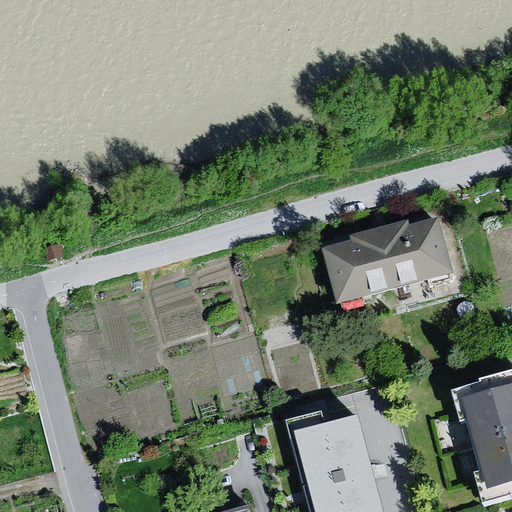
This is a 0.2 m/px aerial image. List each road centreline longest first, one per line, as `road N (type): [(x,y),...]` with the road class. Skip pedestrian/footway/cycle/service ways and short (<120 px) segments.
road 1 (residential): [(511,156),(26,289)]
road 2 (residential): [(88,511),(26,289)]
